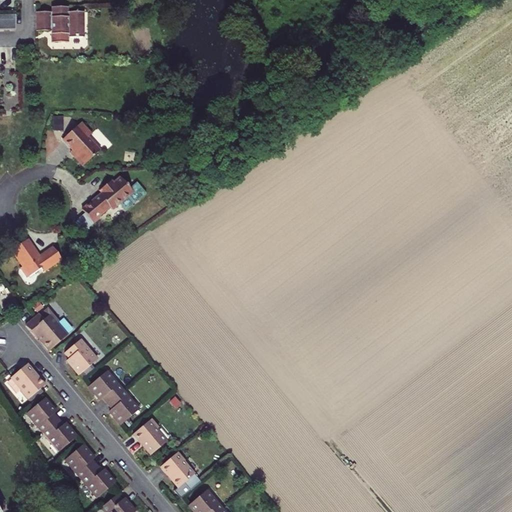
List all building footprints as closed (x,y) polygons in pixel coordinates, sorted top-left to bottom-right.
[(70,11),(53,11),(53,16),(37,16),(37,36),(53,36),(53,47),(69,46),(69,41),(86,41),(86,16),(70,16),(70,11)] [(0,31),(19,32),(18,16),(0,16),(0,31)] [(63,142),(72,152),(77,157),(74,160),(82,169),(100,153),(88,140),(91,136),(81,125),(63,142)] [(107,209),(109,210),(111,212),(132,194),(119,180),(112,185),(110,183),(101,190),(104,192),(100,196),(81,213),(84,216),(93,226),(99,222),(97,220),(96,219),(107,209)] [(97,220),(109,210),(107,209),(96,219),(97,220)] [(83,236),(93,226),(84,216),(74,225),(83,236)] [(10,252),(21,268),(19,270),(26,280),(41,269),(43,272),(60,260),(52,249),(38,259),(26,242),(10,252)] [(58,321),(47,308),(25,326),(35,337),(37,335),(49,351),(67,336),(56,323),(58,321)] [(97,359),(80,339),(65,353),(69,358),(68,359),(72,365),(71,365),(79,374),(97,359)] [(27,400),(45,385),(38,376),(37,377),(26,364),(11,377),(21,390),(20,391),(27,400)] [(103,398),(107,403),(122,391),(106,371),(89,386),(96,395),(96,394),(101,399),(103,398)] [(121,425),(139,410),(122,391),(107,403),(112,409),(110,410),(114,416),(121,425)] [(58,452),(76,437),(69,428),(68,429),(64,424),(62,425),(53,414),(55,413),(50,408),(51,407),(44,399),(26,414),(58,452)] [(158,427),(151,419),(132,435),(151,455),(166,442),(156,429),(158,427)] [(97,498),(115,483),(108,475),(107,475),(103,470),(101,471),(92,460),(94,459),(89,454),(90,453),(83,445),(65,460),(97,498)] [(178,488),(193,475),(183,462),(184,461),(177,452),(160,467),(167,476),(167,475),(178,488)] [(219,511),(222,510),(206,490),(188,505),(194,511),(219,511)] [(122,500),(117,494),(101,508),(104,511),(135,511),(128,503),(128,504),(123,499),(122,500)]
